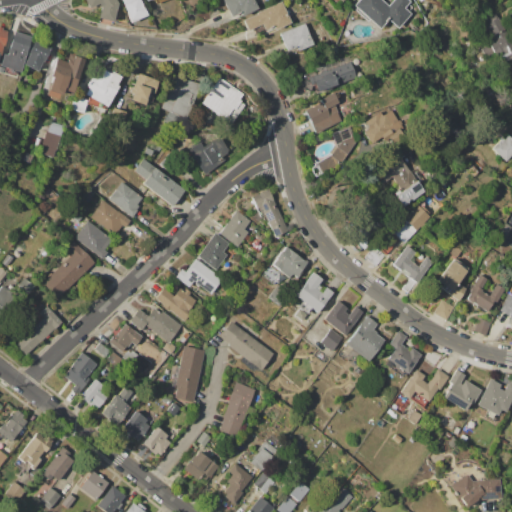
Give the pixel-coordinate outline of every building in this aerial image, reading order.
[(115,0),(117,3),(113,21),(97,18),(100,7),(98,4),(89,8),(85,0),(115,0)] [(127,14),(120,0),(139,0),(143,7),(145,7),(148,15),(129,23),(126,15),(127,14)] [(254,0),(258,8),(242,16),(240,12),(230,17),(222,0),(254,0)] [(356,8),(353,5),(357,0),(382,0),(388,5),(392,0),(408,0),(410,1),(408,3),(412,7),(408,12),(411,14),(397,28),(387,19),(379,29),(369,19),(367,21),(355,9),(356,8)] [(285,10),(286,9),(292,22),(275,30),(273,26),(263,30),(261,24),(247,31),(242,20),(256,14),(256,12),(281,1),(285,10)] [(495,14),(511,43),(511,58),(503,63),(498,55),(488,61),(481,49),(491,43),(486,33),(491,31),(487,23),(488,22),(487,18),(495,14)] [(295,47),(286,51),(279,33),(304,23),(313,44),(297,51),(295,47)] [(0,62),(3,53),(6,54),(14,30),(32,36),(20,72),(0,65),(0,62)] [(23,64),(29,54),(27,54),(35,39),(50,48),(43,62),(41,62),(36,71),(23,64)] [(59,58),(64,59),(64,60),(66,61),(69,53),(85,58),(72,95),(63,91),(62,95),(49,90),(51,83),(50,83),(52,77),(50,77),(57,58),(59,59),(59,58)] [(324,88),(316,91),(313,83),(310,84),(307,77),(350,61),(355,77),(331,86),(332,89),(325,91),(324,88)] [(116,85),(118,86),(106,107),(85,95),(89,88),(87,87),(99,67),(110,74),(112,71),(121,77),(116,85)] [(149,92),(144,106),(130,100),(134,90),(132,89),(138,73),(158,80),(153,93),(149,92)] [(174,75),(202,83),(187,115),(183,114),(182,117),(160,108),(174,75)] [(243,94),(240,99),(242,101),(241,102),(245,104),(232,122),(219,113),(218,115),(201,103),(219,77),(243,94)] [(315,134),(304,111),(321,103),(320,100),(334,93),(338,103),(333,105),(341,121),(315,134)] [(87,100),(82,113),(70,109),(74,96),(87,100)] [(390,110),(396,118),(397,117),(403,124),(374,146),(363,131),(368,128),(364,123),(377,113),(381,117),(390,110)] [(49,121),(64,126),(56,151),(54,150),(52,157),(39,153),(41,146),(40,146),(49,121)] [(354,139),(357,141),(356,142),(341,163),(315,176),(311,168),(316,163),(330,156),(331,154),(328,153),(334,143),(330,133),(349,126),(354,139)] [(511,153),(504,162),(494,153),(495,152),(491,148),(500,139),(503,139),(509,134),(511,137),(511,153)] [(188,149),(199,142),(203,147),(219,136),(229,152),(222,157),(225,160),(204,174),(188,149)] [(171,141),(178,148),(173,154),(166,147),(171,141)] [(143,152),(146,147),(153,151),(151,156),(143,152)] [(159,163),(165,157),(172,165),(166,171),(159,163)] [(171,206),(141,184),(145,180),(133,170),(142,158),(183,190),(171,206)] [(396,168),(386,175),(380,168),(390,161),(396,168)] [(391,194),(398,189),(400,192),(401,191),(390,175),(403,166),(406,171),(408,169),(424,191),(410,201),(409,200),(406,201),(408,203),(401,208),(391,194)] [(138,206),(135,209),(136,210),(132,216),(131,215),(130,217),(119,209),(120,208),(109,199),(114,192),(113,192),(121,181),(142,197),(136,205),(138,206)] [(95,193),(86,204),(81,200),(90,189),(95,193)] [(267,189),(287,231),(274,237),(260,207),(256,209),(250,197),(267,189)] [(430,198),(437,204),(432,209),(425,203),(430,198)] [(117,211),(118,210),(130,220),(124,227),(122,226),(114,236),(90,217),(103,200),(117,211)] [(419,206),(420,205),(422,207),(423,206),(429,211),(426,214),(429,217),(423,223),(425,224),(421,228),(419,227),(403,244),(400,241),(398,244),(388,235),(417,205),(419,206)] [(235,210),(250,221),(243,229),(247,232),(236,247),(218,233),(235,210)] [(82,217),(78,222),(70,216),(74,211),(82,217)] [(104,250),(107,252),(101,259),(74,238),(87,220),(111,240),(104,250)] [(505,222),(511,226),(504,237),(498,233),(505,222)] [(257,232),(263,236),(259,240),(254,236),(257,232)] [(214,233),(228,243),(222,252),(226,255),(215,270),(196,256),(214,233)] [(73,241),(94,263),(55,299),(41,284),(71,255),(65,249),(73,241)] [(291,274),(288,278),(277,271),(278,269),(272,264),(276,258),(275,258),(281,249),(282,250),(286,245),(303,258),(301,260),(306,264),(301,271),(302,272),(297,278),(291,274)] [(416,283),(407,276),(409,274),(402,269),(401,271),(392,264),(406,245),(415,252),(409,260),(418,266),(425,256),(432,262),(416,283)] [(384,255),(376,266),(365,257),(374,246),(384,255)] [(8,253),(13,257),(6,266),(1,262),(8,253)] [(185,271),(194,258),(222,279),(210,294),(193,281),(188,287),(174,277),(181,268),(185,271)] [(452,260),(454,258),(457,260),(458,259),(465,264),(464,266),(467,268),(456,283),(464,289),(457,301),(439,287),(442,284),(436,280),(451,259),(452,260)] [(317,313),(311,309),(307,314),(297,306),(301,301),(294,296),(312,272),(321,279),(317,285),(320,287),(317,290),(320,293),(325,287),(332,292),(317,313)] [(493,300),(486,311),(466,298),(469,293),(467,293),(479,274),(487,279),(480,288),(482,289),(481,291),(488,295),(495,284),(503,289),(495,302),(493,300)] [(35,285),(26,297),(14,289),(23,277),(35,285)] [(277,284),(288,293),(279,306),(267,297),(277,284)] [(0,287),(2,285),(14,294),(0,312),(0,287)] [(183,291),(185,288),(191,292),(189,295),(196,300),(190,308),(192,310),(183,322),(169,311),(168,312),(161,307),(163,305),(154,298),(162,288),(173,296),(179,288),(183,291)] [(511,324),(508,322),(510,317),(498,311),(507,291),(511,293),(511,324)] [(441,299),(453,306),(445,320),(433,313),(441,299)] [(355,305),(362,311),(344,335),(322,319),(336,300),(346,308),(344,311),(348,315),(355,305)] [(47,306),(61,322),(25,355),(14,344),(30,330),(27,327),(33,322),(36,325),(43,318),(39,313),(47,306)] [(137,308),(147,316),(153,308),(160,313),(162,310),(181,325),(168,342),(145,324),(140,330),(128,321),(137,308)] [(345,344),(366,315),(377,323),(373,329),(377,332),(376,334),(384,340),(367,361),(345,344)] [(478,317),(490,322),(484,336),(472,331),(478,317)] [(230,321),(273,353),(260,371),(227,346),(230,342),(220,335),(230,321)] [(124,323),(142,336),(135,346),(130,342),(126,348),(124,347),(121,352),(108,342),(113,334),(115,336),(124,323)] [(320,342),(330,328),(342,337),(332,352),(320,342)] [(395,348),(388,344),(398,330),(407,337),(401,344),(403,346),(403,347),(403,348),(404,346),(408,349),(407,350),(408,351),(411,347),(420,355),(406,374),(387,359),(395,348)] [(179,341),(186,332),(189,334),(182,343),(179,341)] [(99,342),(110,350),(104,358),(93,350),(99,342)] [(169,345),(170,343),(175,347),(169,355),(161,349),(166,343),(169,345)] [(177,387),(174,386),(184,345),(204,350),(192,403),(174,398),(177,387)] [(148,364),(142,373),(121,357),(127,350),(130,352),(131,350),(148,364)] [(89,379),(77,395),(71,389),(74,385),(63,376),(81,352),(96,363),(86,377),(89,379)] [(112,352),(120,358),(114,366),(106,360),(112,352)] [(426,401),(421,407),(409,397),(408,399),(399,392),(415,369),(425,376),(422,380),(426,383),(437,368),(448,376),(438,390),(437,389),(427,402),(426,401)] [(455,369),(464,375),(459,383),(461,384),(464,379),(480,390),(471,404),(469,402),(463,411),(452,404),(451,406),(443,401),(444,399),(442,397),(450,383),(447,381),(455,369)] [(499,409),(497,414),(498,414),(495,422),(484,416),(487,411),(475,405),(489,378),(500,384),(498,388),(503,390),(507,381),(511,383),(511,396),(504,412),(499,409)] [(88,404),(87,404),(81,400),(82,399),(80,398),(94,379),(104,387),(102,390),(108,395),(99,408),(92,403),(90,405),(88,404)] [(227,401),(234,381),(254,389),(236,438),(218,431),(223,418),(222,418),(228,401),(227,401)] [(115,394),(117,396),(125,386),(132,392),(124,403),(131,408),(117,426),(100,413),(115,394)] [(165,395),(172,400),(168,405),(161,400),(165,395)] [(172,402),(180,407),(173,417),(165,411),(172,402)] [(413,409),(423,416),(415,426),(406,419),(413,409)] [(21,417),(26,421),(10,442),(4,437),(3,438),(0,436),(0,425),(7,416),(10,418),(16,410),(23,415),(21,417)] [(144,423),(149,426),(138,441),(133,438),(121,429),(135,411),(147,420),(144,423)] [(149,449),(142,444),(156,426),(167,435),(165,439),(169,442),(159,455),(156,453),(154,455),(148,450),(149,449)] [(210,437),(202,447),(195,441),(203,431),(210,437)] [(43,438),(46,434),(53,439),(50,443),(51,444),(45,452),(43,450),(38,457),(40,459),(33,470),(30,468),(25,473),(15,465),(16,464),(14,462),(17,458),(17,457),(36,432),(43,438)] [(395,433),(402,438),(398,444),(391,438),(395,433)] [(289,434),(293,437),(288,444),(284,441),(289,434)] [(452,436),(457,441),(452,448),(446,444),(452,436)] [(294,438),(301,443),(298,447),(291,441),(294,438)] [(258,451),(256,450),(262,442),(266,441),(277,450),(260,470),(249,462),(258,451)] [(73,461),(58,481),(52,477),(50,480),(42,474),(62,447),(70,453),(67,457),(73,461)] [(217,466),(205,480),(200,476),(196,480),(182,468),(193,455),(193,456),(197,451),(217,466)] [(229,484),(226,482),(232,475),(227,471),(234,463),(251,477),(239,491),(241,493),(232,504),(224,497),(226,494),(223,491),(229,484)] [(102,478),(105,480),(105,479),(109,482),(95,500),(79,487),(92,470),(98,475),(99,474),(103,477),(102,478)] [(252,484),(262,472),(274,482),(265,494),(252,484)] [(476,500),(465,508),(449,486),(466,473),(471,481),(498,479),(500,498),(476,500)] [(299,481),(308,489),(289,511),(279,511),(276,509),(299,481)] [(14,482),(25,490),(16,503),(4,495),(14,482)] [(116,508),(112,511),(103,511),(96,506),(111,485),(125,495),(119,503),(121,504),(117,509),(116,508)] [(51,506),(48,509),(39,502),(42,499),(41,498),(50,487),(61,495),(52,507),(51,506)] [(318,511),(342,488),(351,497),(337,511),(318,511)] [(272,508),(269,511),(247,511),(259,497),(272,508)] [(143,511),(123,511),(132,502),(136,505),(138,503),(144,508),(142,511),(143,511)]
